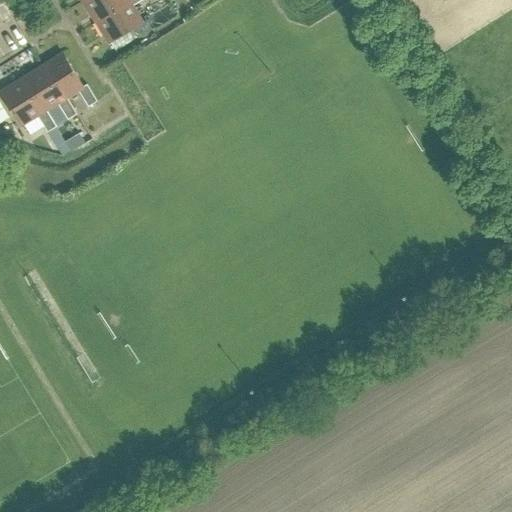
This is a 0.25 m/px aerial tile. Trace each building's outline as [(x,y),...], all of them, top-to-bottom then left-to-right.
[(130,0),(85,0),(83,2),(96,22),(130,0)] [(130,0),(96,22),(109,43),(143,21),(133,5),(142,0),(130,0)] [(63,100),(68,98),(79,91),(89,107),(98,101),(88,85),(84,87),(63,52),(42,65),(63,100)] [(77,113),(68,98),(63,100),(42,65),(22,77),(43,112),(47,110),(59,103),(68,119),(77,113)] [(22,77),(1,90),(22,125),(24,124),(38,116),(45,126),(48,131),(57,126),(47,110),(43,112),(22,77)] [(59,103),(47,110),(57,126),(68,119),(59,103)] [(38,116),(24,124),(30,135),(45,126),(38,116)] [(57,126),(48,131),(63,155),(63,157),(65,155),(72,151),(65,140),(57,126)] [(65,140),(72,151),(85,143),(79,132),(65,140)]
